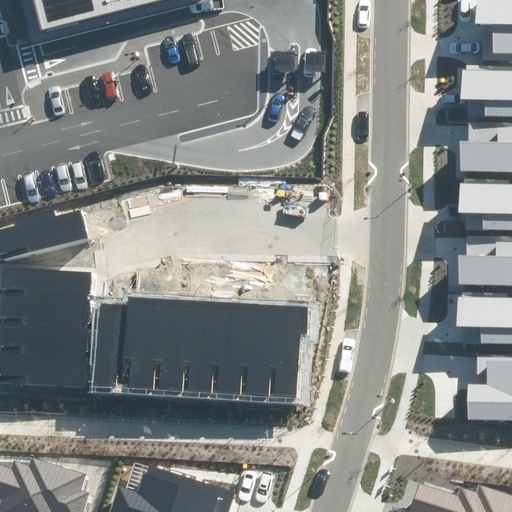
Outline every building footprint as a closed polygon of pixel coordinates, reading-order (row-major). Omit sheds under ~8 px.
[(21,0),(32,40),(198,0),(21,0)] [(511,0),(476,0),(475,22),(484,23),(483,60),(511,60),(511,0)] [(511,118),(511,69),(461,68),(461,99),(469,99),(469,118),(511,118)] [(511,123),(469,123),(469,141),(460,141),(460,171),(511,172),(511,123)] [(511,230),(511,183),(460,182),(460,212),(483,212),(483,230),(511,230)] [(0,230),(0,259),(0,261),(90,238),(82,210),(57,216),(55,210),(14,221),(16,226),(0,230)] [(511,236),(468,236),(468,254),(459,254),(458,285),(511,285),(511,236)] [(0,303),(0,384),(86,388),(91,274),(2,269),(0,303)] [(511,344),(511,297),(458,296),(458,326),(481,326),(481,344),(511,344)] [(102,391),(293,403),(297,334),(308,335),(309,309),(129,298),(128,306),(107,304),(102,391)] [(511,420),(511,357),(478,357),(477,384),(468,384),(467,419),(511,420)] [(84,511),(90,494),(84,492),(89,477),(31,458),(29,465),(14,460),(11,469),(0,465),(0,499),(2,500),(0,506),(0,511),(84,511)] [(111,511),(228,511),(235,492),(150,465),(147,474),(144,473),(138,491),(120,486),(111,511)] [(511,511),(511,496),(479,486),(477,492),(461,487),(458,496),(420,484),(411,511),(511,511)]
